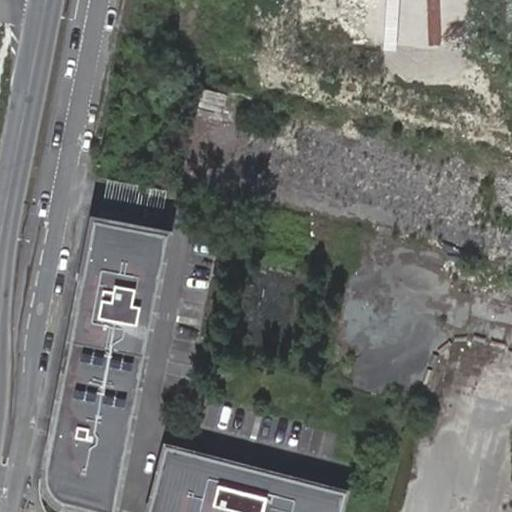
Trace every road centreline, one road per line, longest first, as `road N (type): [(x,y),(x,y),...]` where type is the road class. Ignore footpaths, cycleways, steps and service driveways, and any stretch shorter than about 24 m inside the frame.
road 1 (residential): [(7,511),(103,0)]
road 2 (secondary): [(45,0),(2,224)]
road 3 (secondary): [(0,431),(2,224)]
